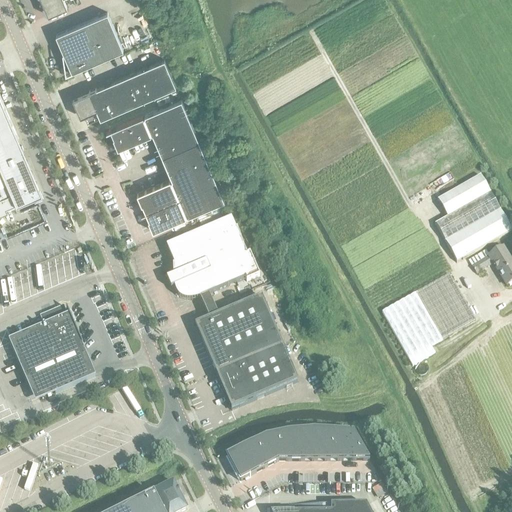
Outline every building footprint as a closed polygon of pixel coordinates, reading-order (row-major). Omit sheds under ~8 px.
[(44,0),(46,4),(44,5),(48,15),(67,7),(64,0),(44,0)] [(64,53),(115,31),(107,12),(56,34),(64,53)] [(64,53),(69,64),(71,71),(71,72),(123,50),(115,31),(64,53)] [(164,59),(162,60),(76,97),(73,98),(75,103),(78,112),(79,114),(81,115),(83,115),(84,115),(87,122),(100,117),(100,118),(176,86),(164,59)] [(6,209),(6,208),(16,204),(26,200),(24,198),(38,192),(16,139),(19,138),(0,94),(0,211),(1,211),(6,209)] [(224,200),(181,99),(144,115),(145,115),(143,116),(142,115),(106,131),(106,132),(110,130),(113,137),(117,149),(151,134),(150,134),(152,133),(172,179),(170,180),(170,179),(137,193),(141,204),(142,204),(145,211),(141,213),(141,214),(146,212),(149,219),(148,220),(153,231),(186,217),(185,216),(187,215),(188,216),(224,200)] [(435,226),(456,263),(510,231),(480,177),(437,200),(448,219),(435,226)] [(199,335),(216,375),(283,347),(262,298),(218,316),(209,295),(245,279),(246,282),(259,277),(250,254),(247,256),(231,219),(203,231),(211,250),(174,265),(173,266),(173,277),(174,288),(175,290),(176,292),(177,295),(178,297),(180,298),(182,300),(185,300),(187,301),(190,301),(192,301),(195,300),(197,300),(199,299),(209,320),(203,323),(206,332),(199,335)] [(211,250),(203,231),(166,247),(174,265),(211,250)] [(488,256),(493,264),(507,286),(511,282),(511,263),(502,248),(488,256)] [(493,264),(488,256),(485,251),(469,261),(477,274),(493,264)] [(40,316),(44,326),(8,341),(31,392),(50,384),(55,394),(96,377),(82,346),(83,345),(74,325),(73,325),(71,322),(74,320),(71,313),(67,315),(63,306),(40,316)] [(283,347),(216,375),(231,411),(298,383),(283,347)] [(261,437),(226,454),(239,480),(278,460),(291,461),(303,461),(316,461),(329,461),(342,461),(344,461),(355,461),(356,461),(369,461),(353,433),(342,433),(329,433),(315,433),(302,432),(289,432),(277,433),(265,435),(261,437)] [(181,495),(178,490),(177,490),(173,483),(115,511),(181,511),(187,510),(180,496),(181,495)]
